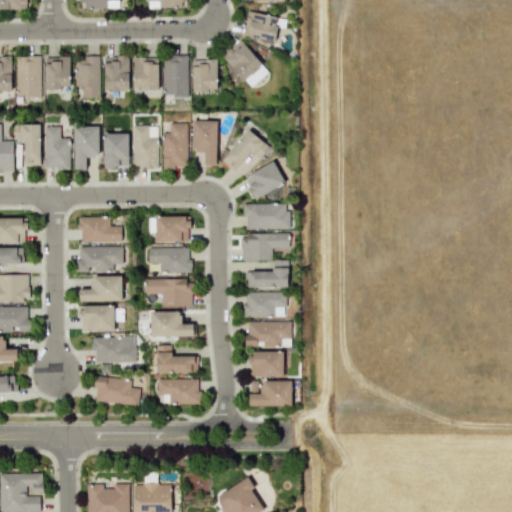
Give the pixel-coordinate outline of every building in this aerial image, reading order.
[(24,0),(0,0),(0,8),(25,8),(24,0)] [(186,0),(146,0),(146,7),(187,8),(186,0)] [(276,26),(283,27),(284,17),(248,12),(244,36),(274,41),(276,26)] [(220,56),(250,87),(268,70),(238,39),(220,56)] [(162,54),(161,95),(185,95),(186,54),(162,54)] [(15,56),(16,96),(38,95),(38,55),(15,56)] [(103,90),(128,89),(127,55),(102,56),(103,90)] [(10,56),(0,56),(0,91),(11,91),(10,56)] [(44,88),(69,88),(68,56),(43,57),(44,88)] [(74,96),(98,95),(97,57),(73,57),(74,96)] [(157,89),(157,57),(132,57),(132,88),(157,89)] [(215,58),(190,59),(191,91),(216,90),(215,58)] [(203,164),(215,165),(216,120),(191,120),(190,151),(203,151),(203,164)] [(185,123),(168,122),(168,132),(161,132),(161,168),(184,168),(185,123)] [(22,139),(23,165),(39,165),(38,123),(19,124),(19,139),(22,139)] [(98,126),(73,125),(72,168),(85,169),(85,156),(97,156),(98,126)] [(131,167),(156,167),(157,125),(132,125),(131,167)] [(43,167),(66,167),(66,137),(58,137),(58,126),(43,126),(43,167)] [(222,157),(236,169),(252,152),(258,158),(268,147),(248,129),(222,157)] [(127,132),(102,132),(103,168),(127,168),(127,132)] [(12,140),(0,140),(0,171),(12,171),(12,140)] [(283,185),(274,161),(249,170),(253,181),(247,184),(251,197),(283,185)] [(244,203),(244,228),(287,228),(286,202),(244,203)] [(154,241),(188,241),(188,216),(154,215),(154,241)] [(78,241),(120,241),(120,226),(108,226),(108,217),(78,216),(78,241)] [(0,242),(25,242),(24,217),(0,217),(0,242)] [(287,233),(240,234),(240,260),(269,260),(269,253),(288,252),(287,233)] [(75,272),(111,271),(111,264),(121,264),(121,245),(78,246),(78,260),(74,260),(75,272)] [(0,246),(0,263),(22,263),(22,246),(0,246)] [(189,248),(146,247),(146,262),(159,263),(159,272),(189,272),(189,248)] [(271,270),(247,271),(247,287),(287,287),(286,260),(271,260),(271,270)] [(0,274),(0,301),(27,301),(27,274),(0,274)] [(120,275),(89,275),(90,288),(78,288),(78,301),(120,300),(120,275)] [(143,294),(160,293),(161,306),(190,305),(189,277),(143,279),(143,294)] [(242,316),(284,317),(284,292),(243,291),(242,316)] [(0,330),(27,330),(26,306),(0,306),(0,330)] [(122,307),(77,306),(77,319),(81,319),(81,330),(114,330),(114,321),(121,321),(122,307)] [(149,336),(176,336),(176,338),(192,338),(192,323),(179,323),(179,311),(149,311),(149,336)] [(289,320),(244,321),(245,347),(279,346),(279,337),(290,337),(289,320)] [(0,360),(15,360),(14,348),(3,348),(3,335),(0,335),(0,360)] [(92,361),(134,362),(134,345),(132,345),(132,337),(92,336),(92,361)] [(170,355),(170,345),(155,344),(154,371),(195,372),(196,356),(170,355)] [(256,376),(282,376),(282,351),(248,350),(247,366),(257,366),(256,376)] [(92,400),(137,406),(140,386),(131,384),(131,380),(95,375),(92,400)] [(0,376),(0,392),(14,392),(14,376),(0,376)] [(157,379),(158,403),(197,402),(196,378),(157,379)] [(250,406),(290,405),(289,381),(250,381),(250,406)] [(0,472),(0,511),(38,511),(38,495),(25,495),(24,485),(31,485),(31,492),(41,492),(41,472),(0,472)] [(211,497),(219,511),(259,511),(263,510),(250,488),(252,487),(247,477),(211,497)] [(86,483),(86,511),(127,511),(127,483),(112,483),(112,488),(101,488),(101,483),(86,483)] [(132,483),(132,511),(170,511),(170,483),(132,483)]
